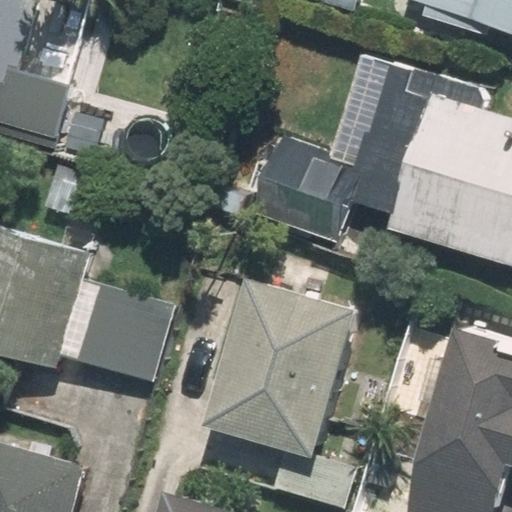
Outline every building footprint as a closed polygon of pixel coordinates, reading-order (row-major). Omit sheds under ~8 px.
[(51,0),(0,0),(0,124),(15,129),(51,0)] [(511,0),(431,0),(511,23),(511,0)] [(351,233),(360,201),(398,212),(393,230),(511,265),(511,110),(495,106),(501,84),(369,44),(336,155),(276,137),(256,205),(351,233)] [(103,252),(0,219),(0,351),(65,372),(103,252)] [(371,310),(263,277),(218,422),(327,455),(371,310)] [(187,307),(108,284),(88,352),(167,376),(187,307)] [(508,511),(511,499),(511,333),(471,323),(449,409),(423,511),(508,511)] [(0,511),(80,511),(96,457),(0,430),(0,511)] [(280,511),(173,481),(163,511),(280,511)]
